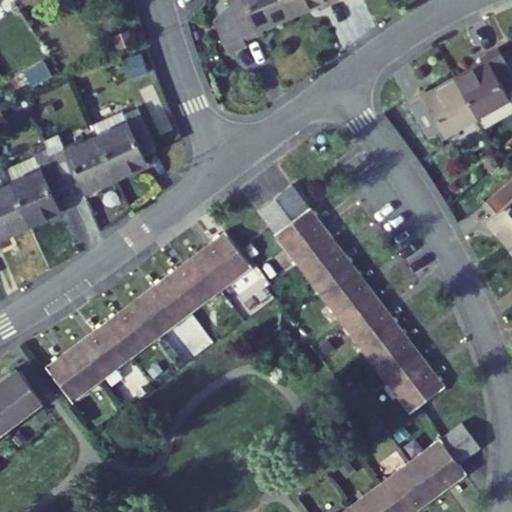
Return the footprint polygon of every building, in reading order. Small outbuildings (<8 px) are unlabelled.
[(248,48),(246,43),(265,34),(263,28),(293,15),(286,0),(227,0),(236,19),(218,27),(230,55),(248,48)] [(286,0),(293,15),(319,4),(322,9),(342,1),(341,0),(286,0)] [(483,62),(456,77),(478,116),(509,100),(510,99),(507,94),(511,91),(511,72),(498,48),(480,58),(483,62)] [(131,60),(137,74),(146,71),(140,56),(131,60)] [(424,89),(406,99),(428,138),(441,130),(444,136),(478,116),(456,77),(427,93),(424,89)] [(511,104),(509,100),(478,116),(484,127),(511,111),(511,104)] [(93,125),(98,134),(117,176),(149,161),(147,155),(159,149),(140,108),(126,114),(124,110),(93,125)] [(63,141),(50,148),(70,191),(82,185),(85,191),(117,176),(98,134),(67,148),(63,141)] [(42,167),(11,181),(31,224),(63,209),(57,196),(70,191),(50,148),(36,154),(42,167)] [(492,214),(486,219),(509,247),(511,244),(511,179),(483,203),(492,214)] [(0,238),(31,224),(11,181),(0,186),(0,238)] [(292,184),(258,210),(410,411),(444,385),(434,372),(430,374),(406,342),(409,339),(389,312),(386,315),(360,282),(364,279),(344,253),(341,255),(315,221),(319,219),(292,184)] [(61,357),(49,366),(74,400),(252,266),(226,231),(215,240),(216,243),(182,268),(180,266),(153,286),(155,289),(123,314),(121,311),(94,331),(97,334),(63,360),(61,357)] [(0,432),(42,401),(19,370),(0,384),(0,432)] [(461,421),(340,511),(411,511),(421,505),(418,502),(452,477),(454,480),(466,472),(459,463),(481,447),(461,421)]
